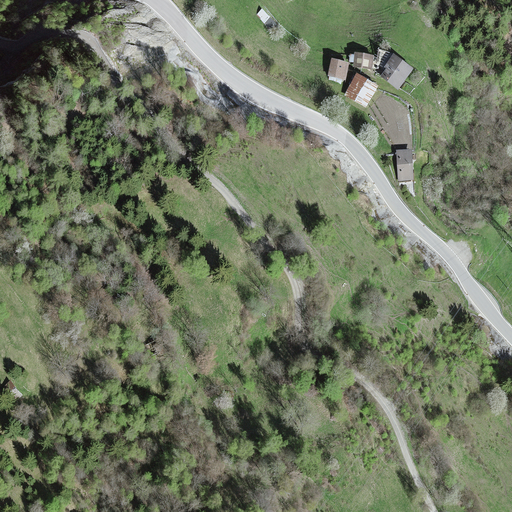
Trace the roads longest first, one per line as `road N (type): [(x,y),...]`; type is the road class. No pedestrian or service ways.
road 1 (unclassified): [(431,511),(383,407),(316,328),(271,245),(153,125),(93,48),(58,31),(19,53),(0,47)]
road 2 (tertiary): [(511,336),(351,143),(230,75),(156,0)]
